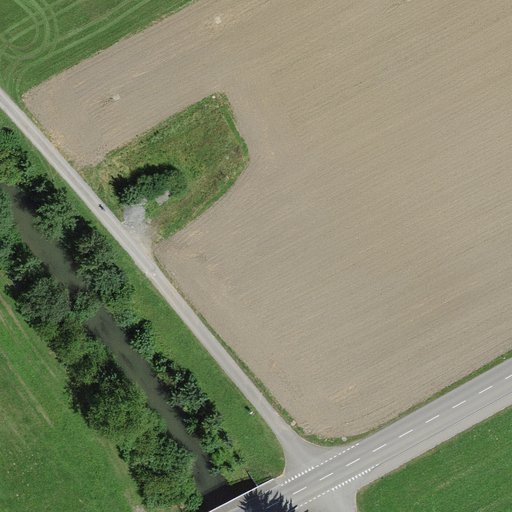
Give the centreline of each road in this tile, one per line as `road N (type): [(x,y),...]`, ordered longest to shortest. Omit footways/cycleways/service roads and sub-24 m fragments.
road 1 (track): [(341,511),(313,462),(0,99)]
road 2 (tertiary): [(511,373),(287,496)]
